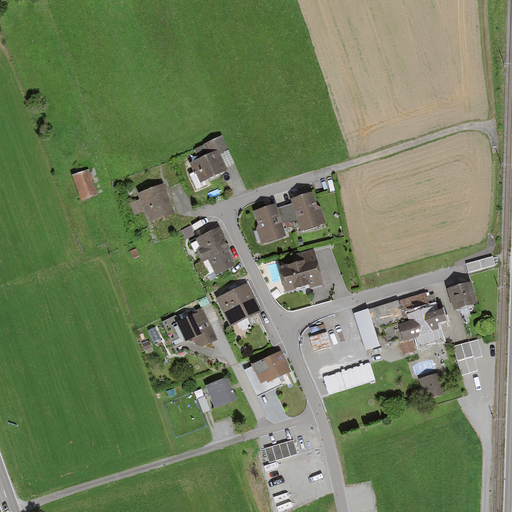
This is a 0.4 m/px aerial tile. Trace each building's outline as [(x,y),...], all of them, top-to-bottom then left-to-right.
[(220,137),(193,149),(198,160),(189,164),(197,184),(225,172),(224,169),(232,165),(220,137)] [(87,172),(71,177),(79,201),(95,196),(87,172)] [(162,186),(137,195),(149,224),(173,215),(162,186)] [(318,209),(316,207),(312,195),(290,201),(291,205),(296,221),(299,232),(323,225),(318,209)] [(137,202),(129,205),(133,216),(142,212),(137,202)] [(296,221),(291,205),(275,210),(280,226),(296,221)] [(253,213),(256,226),(255,229),(260,245),(284,238),(280,226),(275,210),(274,207),(253,213)] [(218,229),(194,240),(199,250),(194,253),(200,264),(206,261),(214,276),(233,267),(225,252),(228,250),(218,229)] [(296,265),(280,270),(287,292),(307,287),(308,290),(321,287),(312,252),(293,257),(296,265)] [(468,285),(447,291),(453,311),(474,305),(468,285)] [(258,313),(245,286),(214,301),(227,327),(258,313)] [(424,294),(353,314),(364,351),(398,341),(402,355),(414,351),(413,348),(439,341),(435,324),(443,322),(435,295),(425,298),(424,294)] [(210,308),(202,311),(207,324),(215,320),(210,308)] [(202,311),(174,324),(183,344),(191,340),(195,349),(214,341),(207,324),(202,311)] [(466,344),(455,347),(458,359),(470,355),(466,344)] [(277,354),(248,366),(259,391),(288,379),(277,354)] [(331,396),(377,382),(372,364),(325,378),(331,396)] [(443,394),(437,375),(417,381),(423,400),(443,394)] [(233,403),(225,380),(204,387),(212,410),(233,403)] [(208,412),(203,398),(197,400),(202,414),(208,412)] [(296,441),(267,449),(271,463),(300,455),(296,441)]
